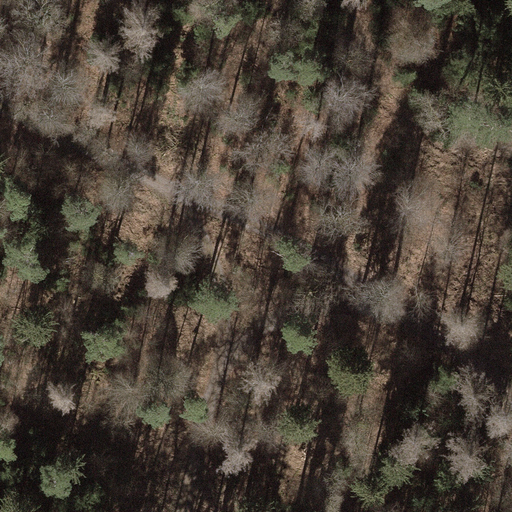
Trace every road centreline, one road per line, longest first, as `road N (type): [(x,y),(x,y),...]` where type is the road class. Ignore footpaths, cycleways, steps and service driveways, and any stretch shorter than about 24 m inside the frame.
road 1 (track): [(511,386),(372,285),(0,114)]
road 2 (track): [(194,205),(232,339),(191,511)]
road 3 (track): [(232,339),(372,285)]
